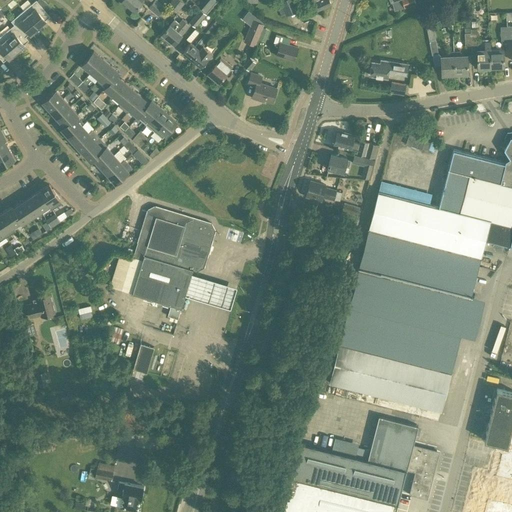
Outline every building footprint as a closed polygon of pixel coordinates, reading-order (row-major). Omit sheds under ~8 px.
[(0,0),(0,7),(1,8),(11,0),(0,0)] [(35,0),(23,10),(38,28),(46,21),(45,20),(50,16),(36,0),(35,0)] [(36,0),(48,12),(52,8),(43,0),(36,0)] [(143,0),(121,0),(121,1),(134,11),(142,2),(143,0)] [(158,16),(166,7),(157,0),(154,0),(148,8),(158,16)] [(176,13),(184,3),(180,0),(171,0),(168,5),(176,13)] [(208,13),(218,1),(217,0),(204,0),(200,6),(208,13)] [(282,18),(299,10),(294,0),(283,0),(275,4),(282,18)] [(310,0),(316,11),(331,5),(328,0),(310,0)] [(196,28),(206,15),(200,9),(189,22),(196,28)] [(30,35),(38,28),(23,10),(11,21),(14,25),(14,24),(25,37),(29,33),(30,35)] [(241,18),(249,24),(255,16),(248,10),(241,18)] [(189,25),(182,19),(179,23),(174,19),(161,34),(174,45),(182,35),(181,34),(189,25)] [(264,24),(253,19),(251,25),(250,25),(243,41),(255,46),(258,39),(259,35),(263,28),(264,24)] [(28,40),(25,37),(14,24),(14,25),(2,35),(17,52),(25,46),(24,44),(28,40)] [(432,56),(439,55),(433,25),(426,27),(432,56)] [(210,27),(205,33),(210,37),(215,31),(210,27)] [(203,45),(209,38),(204,34),(195,46),(190,42),(182,51),(191,59),(203,45)] [(9,59),(17,52),(2,35),(0,36),(0,57),(0,58),(0,57),(3,61),(8,58),(9,59)] [(294,61),(298,47),(286,44),(288,38),(276,35),(274,42),(279,44),(276,55),(294,61)] [(486,71),(485,68),(490,68),(489,49),(490,49),(490,42),(489,42),(484,42),(484,49),(476,50),(477,68),(479,68),(479,71),(486,71)] [(211,52),(203,45),(191,59),(200,67),(211,53),(215,56),(220,50),(216,46),(211,52)] [(489,49),(490,68),(504,67),(503,48),(490,49),(489,49)] [(90,72),(102,58),(93,51),(82,64),(90,72)] [(454,52),(455,74),(468,74),(467,55),(460,55),(460,51),(454,52)] [(442,75),(455,74),(454,52),(447,52),(447,56),(441,56),(442,75)] [(98,78),(110,65),(102,58),(90,72),(98,78)] [(218,82),(231,67),(221,58),(208,73),(218,82)] [(249,71),(255,62),(249,58),(243,66),(249,71)] [(408,64),(381,60),(380,63),(371,62),(369,75),(388,78),(389,71),(407,74),(408,64)] [(107,85),(116,75),(118,72),(110,65),(98,78),(107,85)] [(272,101),(277,88),(260,82),(261,77),(251,73),(247,83),(255,86),(251,97),(260,100),(260,98),(272,101)] [(112,95),(124,82),(116,75),(107,85),(104,89),(112,95)] [(78,86),(82,81),(79,78),(74,82),(78,86)] [(84,92),(89,87),(82,82),(78,87),(84,92)] [(121,102),(132,89),(124,82),(112,95),(121,102)] [(404,95),(406,84),(391,82),(390,93),(404,95)] [(70,92),(74,88),(69,83),(65,87),(70,92)] [(76,98),(81,94),(76,89),(72,93),(76,98)] [(129,109),(140,96),(132,89),(121,102),(129,109)] [(49,110),(63,98),(56,90),(42,102),(49,110)] [(97,96),(93,92),(89,97),(93,101),(97,96)] [(137,116),(148,103),(140,96),(129,109),(137,116)] [(56,118),(70,106),(63,98),(49,110),(56,118)] [(145,124),(160,106),(151,99),(148,103),(137,116),(136,117),(145,124)] [(106,104),(102,100),(97,106),(101,109),(106,104)] [(64,126),(76,115),(77,114),(70,106),(56,118),(64,126)] [(156,127),(168,113),(160,106),(145,124),(149,121),(156,127)] [(112,113),(107,109),(103,114),(108,118),(112,113)] [(102,121),(106,118),(102,113),(97,118),(101,122),(102,121)] [(168,113),(156,127),(165,134),(177,121),(168,113)] [(113,123),(117,118),(112,114),(108,118),(113,123)] [(81,125),(82,126),(84,124),(76,115),(64,126),(61,129),(68,137),(81,125)] [(102,121),(106,126),(110,122),(106,118),(102,121)] [(129,126),(124,122),(120,126),(125,131),(129,126)] [(89,133),(82,126),(81,125),(68,137),(75,145),(89,133)] [(130,137),(135,133),(129,127),(124,131),(130,137)] [(100,137),(93,130),(89,133),(75,145),(83,153),(96,141),(95,141),(100,137)] [(360,143),(352,141),(354,135),(337,131),(337,132),(335,133),(334,136),(335,138),(334,145),(358,151),(357,153),(365,155),(375,158),(378,145),(360,140),(360,143)] [(428,150),(432,138),(410,131),(406,144),(422,150),(423,148),(428,150)] [(145,142),(136,135),(132,139),(140,147),(143,143),(145,142)] [(128,141),(124,136),(120,140),(124,145),(128,141)] [(490,218),(511,223),(511,136),(509,136),(503,150),(509,158),(505,161),(504,163),(494,161),(453,150),(439,206),(379,191),(359,267),(350,300),(342,334),(336,353),(331,372),(326,392),(438,421),(460,334),(451,332),(461,292),(471,295),(490,218)] [(93,159),(107,147),(107,146),(100,137),(95,141),(96,141),(83,153),(90,161),(93,159)] [(4,139),(0,141),(0,153),(9,149),(4,139)] [(131,153),(136,149),(129,141),(124,145),(131,153)] [(148,148),(143,143),(140,147),(145,152),(148,148)] [(101,167),(114,155),(107,147),(93,159),(101,167)] [(155,148),(149,155),(151,157),(159,151),(155,148)] [(9,149),(0,153),(0,166),(14,158),(9,149)] [(138,149),(133,154),(137,159),(143,155),(138,149)] [(349,166),(350,160),(346,159),(347,158),(331,154),(327,169),(343,173),(345,165),(349,166)] [(108,175),(121,163),(114,155),(101,167),(108,175)] [(369,179),(374,160),(354,155),(352,164),(363,167),(361,177),(369,179)] [(121,163),(108,175),(115,183),(128,171),(121,163)] [(333,200),(336,191),(325,187),(326,185),(310,181),(306,196),(321,200),(322,197),(333,200)] [(39,191),(49,206),(52,210),(61,203),(49,184),(39,191)] [(40,212),(49,206),(39,191),(30,196),(40,212)] [(30,196),(21,202),(31,217),(40,212),(30,196)] [(21,202),(13,208),(23,223),(31,217),(21,202)] [(358,216),(360,207),(344,203),(342,212),(358,216)] [(23,223),(13,208),(12,206),(3,212),(14,229),(23,223)] [(196,271),(203,267),(215,230),(211,223),(154,206),(147,209),(137,243),(132,257),(142,260),(132,293),(132,294),(170,305),(167,316),(177,319),(184,298),(185,294),(191,274),(192,270),(196,271)] [(73,212),(70,208),(64,212),(66,216),(73,212)] [(14,229),(3,212),(0,213),(0,228),(6,237),(15,231),(14,229)] [(51,227),(47,222),(42,225),(46,230),(51,227)] [(37,237),(34,231),(29,234),(33,239),(37,237)] [(30,241),(26,236),(20,239),(24,245),(30,241)] [(18,246),(14,249),(17,254),(24,249),(21,245),(18,247),(18,246)] [(132,257),(120,253),(109,286),(132,293),(142,260),(132,257)] [(191,274),(185,294),(222,305),(230,308),(236,287),(228,284),(191,274)] [(340,295),(343,283),(335,281),(332,293),(340,295)] [(41,317),(54,313),(49,295),(36,298),(37,302),(33,304),(26,305),(29,318),(40,315),(41,317)] [(111,322),(106,320),(103,328),(109,329),(111,322)] [(111,333),(108,341),(119,344),(123,329),(113,326),(111,333)] [(61,349),(71,346),(64,327),(54,331),(61,349)] [(146,373),(154,347),(140,343),(135,360),(133,369),(146,373)] [(40,387),(47,386),(44,373),(37,374),(40,387)] [(511,511),(511,387),(495,384),(484,437),(497,445),(459,511),(511,511)] [(430,475),(436,450),(413,444),(418,426),(379,416),(370,451),(365,450),(364,456),(365,456),(364,459),(302,443),(301,445),(294,471),(293,477),(283,511),(424,511),(425,509),(417,507),(418,504),(420,497),(427,499),(433,476),(430,475)] [(17,453),(4,457),(4,458),(10,479),(23,475),(17,453)] [(111,480),(114,465),(98,462),(97,468),(90,467),(88,476),(111,480)] [(138,510),(143,487),(119,482),(117,490),(124,491),(121,506),(138,510)] [(84,510),(86,503),(76,501),(74,508),(84,510)]
